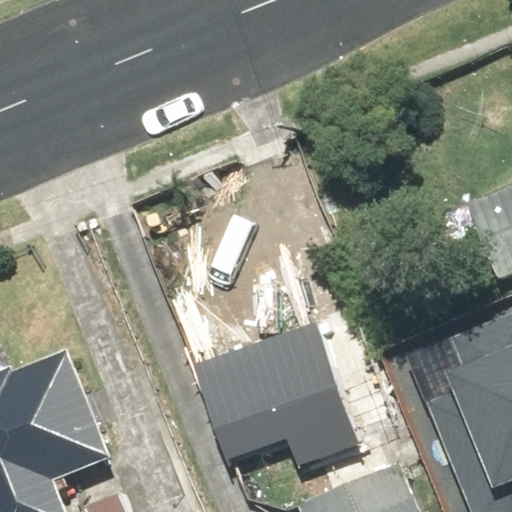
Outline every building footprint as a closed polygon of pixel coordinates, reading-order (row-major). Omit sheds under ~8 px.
[(416,419),(372,300),(213,359),(248,454),(349,417),(358,440),(416,419)] [(425,395),(470,511),(511,511),(511,311),(449,336),(460,363),(445,369),(451,384),(425,395)] [(14,367),(0,372),(0,505),(2,511),(93,511),(78,476),(130,453),(84,347),(18,375),(14,367)] [(329,449),(301,461),(322,511),(435,511),(413,457),(344,486),(329,449)] [(99,511),(141,511),(132,488),(96,503),(99,511)]
